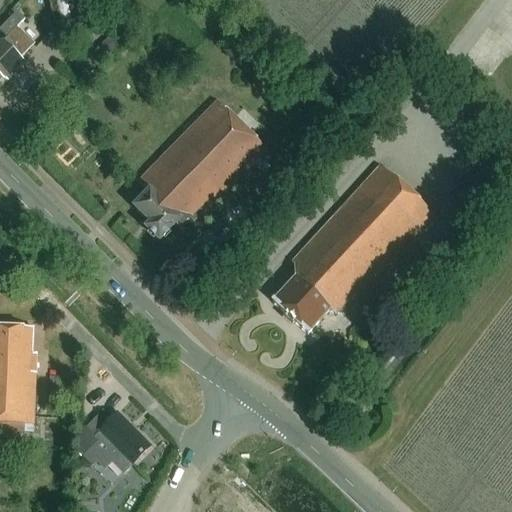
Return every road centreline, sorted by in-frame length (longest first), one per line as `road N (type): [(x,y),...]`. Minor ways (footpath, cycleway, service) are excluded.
road 1 (tertiary): [(242,392),(197,364),(0,165)]
road 2 (tertiary): [(242,392),(375,511)]
road 3 (unclassified): [(164,511),(242,392)]
